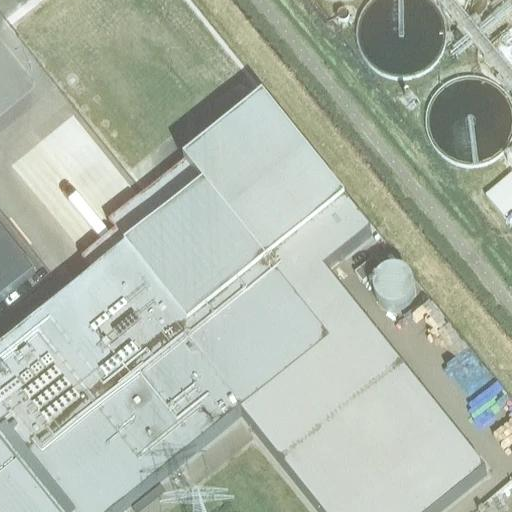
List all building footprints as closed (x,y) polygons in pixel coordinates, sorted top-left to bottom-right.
[(488,15),(476,0),(458,0),(449,7),(469,31),(488,15)] [(0,511),(128,511),(241,420),(316,511),(445,511),(488,477),(326,275),(374,237),(264,101),(110,227),(117,235),(82,263),(95,279),(0,356),(0,511)] [(38,194),(63,228),(72,221),(79,231),(99,216),(42,137),(10,160),(35,196),(38,194)] [(511,176),(486,199),(505,221),(511,214),(511,176)] [(0,231),(0,304),(35,275),(0,231)] [(383,269),(375,260),(355,276),(363,285),(383,269)] [(375,285),(373,294),(375,302),(379,309),(386,314),(395,316),(403,314),(410,309),(415,302),(416,294),(415,285),(410,278),(403,274),(395,272),(386,274),(379,278),(375,285)]
